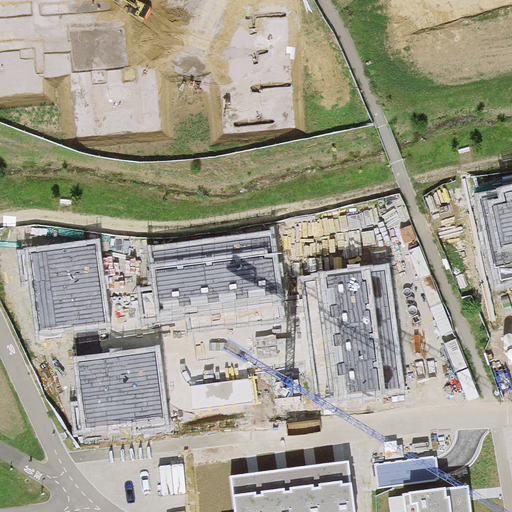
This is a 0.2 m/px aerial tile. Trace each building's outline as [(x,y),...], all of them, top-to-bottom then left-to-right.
[(291,110),(291,87),(290,61),(289,33),(289,7),(225,9),(228,128),(291,126),(291,110)] [(0,26),(0,104),(44,101),(38,24),(18,25),(0,26)] [(73,62),(78,139),(159,134),(154,57),(133,58),(93,61),(73,62)] [(511,193),(481,200),(493,258),(511,254),(511,193)] [(155,253),(163,318),(281,303),(273,238),(257,240),(227,244),(196,248),(172,251),(155,253)] [(20,256),(23,282),(25,304),(29,333),(109,324),(100,247),(20,256)] [(398,375),(395,347),(391,317),(388,292),(386,272),(320,280),(335,397),(400,389),(398,375)] [(165,427),(158,350),(77,358),(85,435),(106,433),(137,430),(165,427)] [(332,464),(299,469),(271,472),(243,476),(230,477),(233,511),(353,511),(348,462),(332,464)] [(471,511),(471,507),(469,487),(403,495),(405,511),(471,511)]
